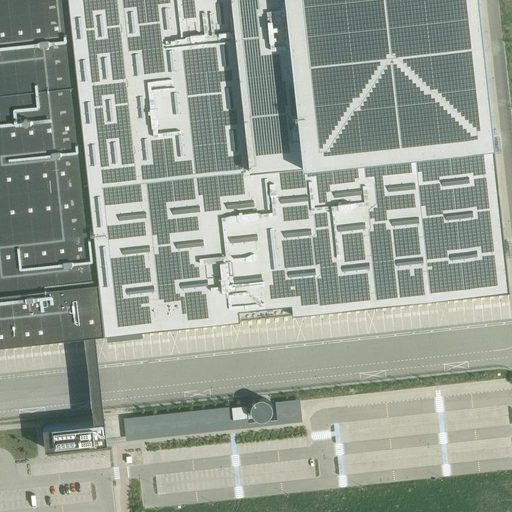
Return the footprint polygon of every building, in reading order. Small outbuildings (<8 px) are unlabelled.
[(0,0),(0,339),(85,331),(94,420),(43,426),(44,429),(47,429),(49,445),(46,445),(46,448),(107,442),(105,419),(95,330),(105,328),(509,285),(493,136),(494,135),(479,0),(0,0)] [(329,330),(329,320),(315,320),(316,331),(329,330)] [(259,338),(282,335),(280,324),(258,327),(259,338)] [(137,339),(138,351),(176,347),(174,335),(137,339)] [(302,398),(257,402),(258,422),(303,419),(302,398)] [(246,405),(231,406),(233,419),(248,417),(246,405)] [(200,410),(126,415),(127,437),(197,432),(196,421),(201,420),(200,410)] [(487,487),(488,507),(511,504),(511,480),(423,487),(424,500),(475,496),(475,499),(468,500),(469,511),(485,510),(484,487),(487,487)] [(370,511),(376,511),(397,511),(397,499),(370,500),(370,511)]
